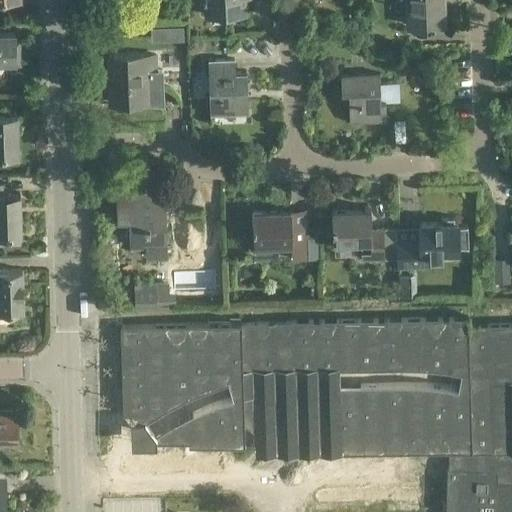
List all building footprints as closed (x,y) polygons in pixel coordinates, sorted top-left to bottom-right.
[(204,0),(206,16),(245,13),(244,0),(204,0)] [(408,0),(410,25),(445,24),(444,0),(408,0)] [(183,28),(167,29),(167,42),(184,42),(183,28)] [(15,60),(14,33),(0,33),(0,67),(21,67),(21,60),(15,60)] [(156,72),(155,55),(109,57),(110,90),(119,89),(120,106),(149,104),(148,73),(156,72)] [(233,72),(233,61),(207,62),(210,115),(248,112),(246,71),(233,72)] [(380,73),(341,74),(342,91),(348,91),(349,122),(386,121),(385,103),(401,103),(400,82),(380,83),(380,73)] [(0,156),(18,155),(17,116),(0,116),(0,156)] [(0,246),(21,246),(21,236),(20,195),(4,195),(3,183),(0,182),(0,246)] [(164,183),(116,184),(117,220),(129,219),(130,245),(144,244),(145,258),(166,257),(164,183)] [(290,207),(253,208),(255,244),(290,243),(291,259),(308,258),(307,237),(307,228),(306,210),(290,210),(290,207)] [(383,228),(371,229),(371,208),(332,209),(333,243),(361,243),(361,260),(384,259),(383,228)] [(454,222),(454,217),(452,217),(452,218),(442,219),(442,218),(440,218),(440,223),(420,223),(420,239),(397,240),(398,266),(430,265),(430,252),(458,251),(458,248),(468,247),(467,225),(458,226),(457,222),(454,222)] [(317,237),(307,237),(308,258),(318,258),(317,237)] [(492,282),(508,282),(507,256),(491,257),(492,282)] [(12,311),(24,310),(22,271),(0,271),(0,318),(12,318),(12,311)] [(156,283),(134,284),(135,304),(174,302),(174,292),(168,292),(167,284),(156,284),(156,283)] [(466,314),(121,327),(121,330),(124,416),(136,415),(136,421),(131,421),(132,439),(132,447),(140,446),(157,446),(157,443),(189,442),(189,445),(243,443),(255,443),(319,441),(319,452),(427,448),(448,448),(449,466),(446,466),(445,511),(511,511),(511,325),(466,327),(466,314)] [(0,452),(11,452),(11,443),(18,442),(17,416),(13,416),(13,410),(0,410),(0,452)]
